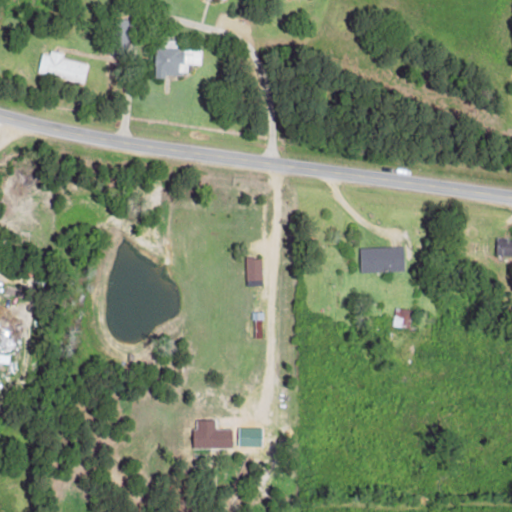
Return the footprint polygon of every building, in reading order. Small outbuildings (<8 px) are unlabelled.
[(128,20),(115,19),(112,51),(124,52),(128,20)] [(201,49),(175,49),(175,40),(155,40),(155,76),(186,76),(186,64),(200,64),(201,49)] [(41,51),(36,72),(83,83),(87,64),(61,58),(62,55),(41,51)] [(511,256),(511,239),(497,239),(496,255),(511,256)] [(358,248),(359,272),(403,271),(402,246),(358,248)] [(245,284),(260,284),(261,258),(245,258),(245,284)] [(392,327),(409,328),(409,309),(393,308),(392,327)] [(215,420),(192,420),(192,449),(231,449),(231,429),(215,428),(215,420)]
